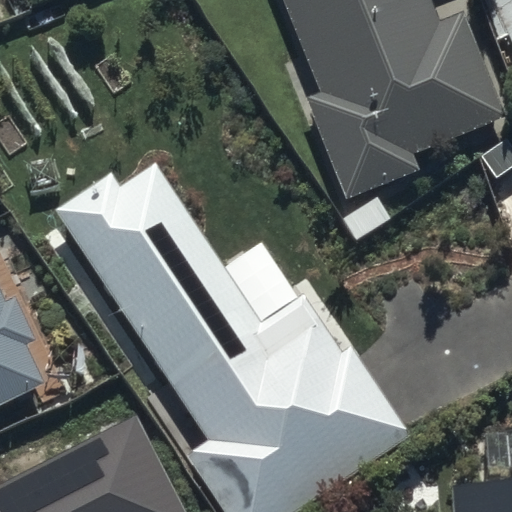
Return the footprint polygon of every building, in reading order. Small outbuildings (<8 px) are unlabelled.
[(280,0),(318,97),(307,101),(346,200),(417,173),(412,160),(503,125),(462,17),(439,26),(428,0),(280,0)] [(511,0),(483,0),(511,81),(511,0)] [(224,511),(302,511),(409,441),(351,349),(343,354),(316,313),(272,342),(154,164),(120,187),(112,176),(55,215),(209,447),(190,459),(224,511)] [(0,412),(50,389),(31,349),(41,344),(20,299),(7,305),(0,289),(0,412)] [(511,511),(511,484),(451,488),(451,511),(511,511)]
